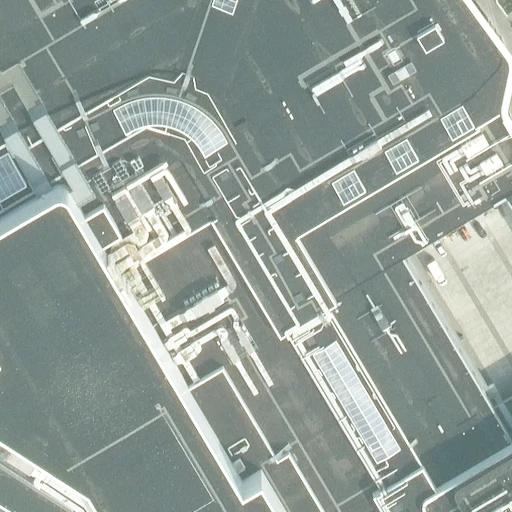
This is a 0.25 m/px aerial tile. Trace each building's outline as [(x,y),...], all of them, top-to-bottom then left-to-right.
[(0,0),(0,11),(5,9),(7,8),(20,0),(0,0)] [(460,511),(500,488),(505,485),(511,480),(511,469),(505,471),(450,481),(438,483),(437,483),(436,483),(435,483),(435,482),(433,480),(428,472),(425,474),(403,436),(402,435),(402,434),(390,413),(389,413),(388,412),(390,411),(389,411),(391,410),(378,389),(377,390),(376,391),(375,390),(374,388),(385,381),(374,363),(363,369),(362,367),(349,346),(348,344),(349,343),(348,342),(349,341),(338,323),(336,323),(336,322),(335,323),(334,322),(334,321),(336,320),(323,298),(321,300),(321,299),(320,298),(319,297),(307,272),(309,272),(298,252),(297,253),(282,226),(408,152),(428,139),(452,125),(455,129),(475,117),(473,113),(483,107),(483,106),(480,102),(481,101),(482,101),(482,100),(482,99),(482,98),(482,97),(482,96),(482,95),(481,94),(480,93),(479,93),(478,92),(477,92),(476,92),(476,93),(475,93),(472,89),(472,88),(462,94),(460,95),(454,99),(452,100),(420,119),(416,112),(410,116),(414,123),(387,138),(386,136),(368,147),(369,149),(309,185),(305,187),(300,188),(296,189),(291,189),(286,188),(282,186),(278,184),(274,181),(271,178),(269,174),(267,170),(269,169),(254,140),(252,141),(237,113),(220,83),(218,84),(216,79),(214,73),(213,67),(214,62),(215,56),(216,51),(219,45),(237,14),(238,12),(239,10),(240,7),(241,5),(242,3),(242,0),(197,0),(194,33),(193,39),(191,44),(188,49),(185,54),(180,58),(176,61),(170,63),(154,69),(109,87),(64,106),(34,120),(19,128),(4,135),(0,136),(0,511),(460,511)] [(20,0),(7,8),(64,106),(109,87),(57,0),(20,0)] [(57,0),(109,87),(154,69),(170,63),(176,61),(180,58),(185,54),(188,49),(191,44),(193,39),(194,33),(197,0),(57,0)] [(214,62),(213,67),(214,73),(216,79),(218,84),(220,83),(237,113),(363,40),(338,0),(242,0),(242,3),(241,5),(240,7),(239,10),(238,12),(237,14),(219,45),(216,51),(215,56),(214,62)] [(338,0),(363,40),(410,116),(416,112),(384,58),(414,40),(472,4),(468,0),(338,0)] [(472,4),(414,40),(452,100),(454,99),(460,95),(462,94),(472,88),(485,75),(499,61),(501,59),(503,56),(504,54),(504,50),(504,47),(504,43),(503,40),(501,37),(476,2),(475,1),(472,4)] [(5,9),(0,11),(0,60),(34,120),(64,106),(7,8),(5,9)] [(363,40),(237,113),(252,141),(254,140),(269,169),(267,170),(269,174),(271,178),(274,181),(278,184),(282,186),(286,188),(291,189),(296,189),(300,188),(305,187),(309,185),(369,149),(368,147),(386,136),(387,138),(414,123),(410,116),(363,40)] [(414,40),(384,58),(416,112),(420,119),(452,100),(414,40)] [(0,128),(4,135),(19,128),(34,120),(0,60),(0,128)] [(452,125),(428,139),(451,178),(474,164),(493,197),(495,196),(500,193),(502,192),(503,191),(511,185),(511,119),(499,97),(483,106),(483,107),(473,113),(475,117),(455,129),(452,125)] [(428,139),(408,152),(450,223),(493,197),(474,164),(451,178),(428,139)] [(408,152),(282,226),(297,253),(298,252),(309,272),(307,272),(319,297),(320,298),(321,299),(402,251),(403,250),(448,224),(450,223),(408,152)] [(511,185),(503,191),(511,205),(511,185)] [(402,251),(321,299),(321,300),(323,298),(336,320),(334,321),(334,322),(417,273),(416,272),(403,250),(402,251)] [(417,273),(334,322),(335,323),(336,322),(336,323),(338,323),(349,341),(348,342),(349,343),(348,344),(349,346),(431,297),(430,295),(417,273)] [(431,297),(349,346),(362,367),(444,318),(443,317),(431,297)] [(444,318),(362,367),(363,369),(374,363),(385,381),(374,388),(375,390),(410,369),(424,392),(471,364),(470,363),(444,318)] [(424,392),(389,413),(390,413),(402,434),(402,435),(403,436),(485,388),(471,364),(424,392)] [(410,369),(375,390),(376,391),(377,390),(378,389),(391,410),(389,411),(390,411),(388,412),(389,413),(424,392),(410,369)] [(485,388),(403,436),(425,474),(428,472),(507,426),(500,414),(497,409),(493,401),(485,388)] [(511,406),(511,389),(493,401),(500,414),(511,406)] [(507,426),(428,472),(433,480),(435,482),(435,483),(436,483),(437,483),(438,483),(450,481),(505,471),(511,469),(511,480),(505,485),(500,488),(460,511),(511,511),(511,407),(500,414),(507,426)]
